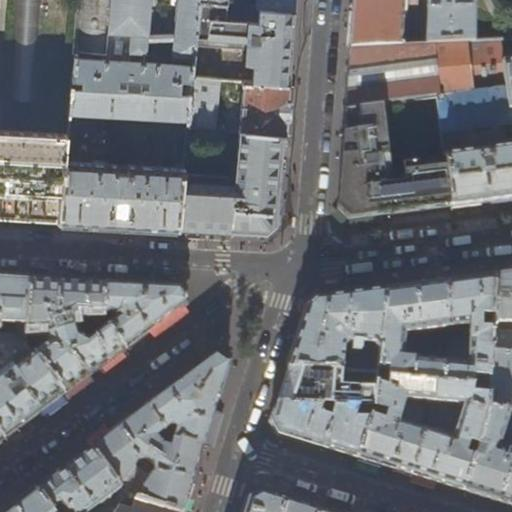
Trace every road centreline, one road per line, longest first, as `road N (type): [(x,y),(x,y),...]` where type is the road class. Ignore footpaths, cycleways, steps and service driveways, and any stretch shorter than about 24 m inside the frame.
road 1 (residential): [(268,262),(0,466)]
road 2 (tertiary): [(268,262),(0,248)]
road 3 (residential): [(295,263),(311,224),(326,0)]
road 4 (tertiary): [(511,236),(295,263)]
road 5 (residential): [(295,263),(230,454)]
road 6 (residential): [(230,454),(422,511)]
